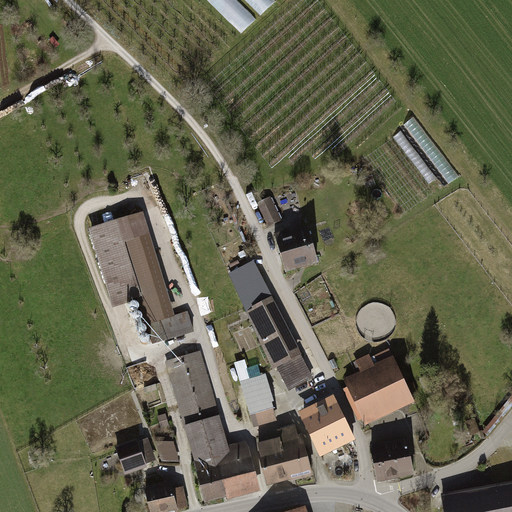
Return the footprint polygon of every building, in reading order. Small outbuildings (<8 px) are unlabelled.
[(186,0),(77,0),(175,94),(230,42),(186,0)] [(204,0),(241,35),(254,21),(232,0),(204,0)] [(335,151),(399,105),(322,0),(298,0),(282,12),(288,21),(288,33),(280,39),(257,40),(211,73),(212,86),(271,168),(288,156),(293,164),(310,152),(316,159),(332,147),(335,151)] [(274,0),(245,0),(262,16),(276,1),(274,0)] [(404,129),(447,187),(458,178),(415,120),(404,129)] [(393,140),(429,187),(437,181),(401,134),(393,140)] [(281,223),(269,200),(257,206),(269,229),(281,223)] [(153,347),(194,335),(187,313),(173,318),(141,215),(89,231),(112,307),(138,300),(153,347)] [(287,277),(317,267),(306,232),(291,236),(289,230),(273,236),(287,277)] [(314,382),(262,285),(239,297),(290,394),(314,382)] [(133,304),(130,305),(128,306),(127,309),(127,312),(129,314),(132,315),(135,315),(137,313),(138,310),(137,307),(136,305),(133,304)] [(136,316),(134,317),(131,318),(130,321),(131,324),(133,326),(135,327),(138,327),(140,325),(141,322),(141,319),(139,317),(136,316)] [(141,328),(138,329),(135,331),(134,333),(135,336),(137,338),(139,339),(142,339),(145,337),(146,334),(145,332),(143,329),(141,328)] [(364,426),(412,404),(387,351),(370,359),(369,356),(352,364),(357,374),(343,381),(347,390),(343,391),(358,423),(361,421),(364,426)] [(202,505),(258,492),(247,445),(227,450),(219,419),(199,353),(164,363),(183,428),(202,505)] [(276,422),(261,367),(248,371),(245,362),(235,365),(252,428),(276,422)] [(321,456),(355,441),(334,396),(324,401),(321,395),(297,406),(321,456)] [(278,431),(280,438),(289,478),(311,473),(301,434),(297,435),(295,427),(278,431)] [(267,484),(289,478),(280,438),(258,444),(267,484)] [(115,450),(126,477),(146,469),(145,467),(155,463),(146,441),(137,444),(136,441),(115,450)] [(378,484),(412,478),(406,441),(372,447),(378,484)] [(155,444),(161,464),(179,465),(172,445),(155,444)] [(172,492),(171,483),(143,489),(148,511),(179,511),(188,510),(184,489),(172,492)] [(511,511),(511,483),(440,495),(442,511),(511,511)]
